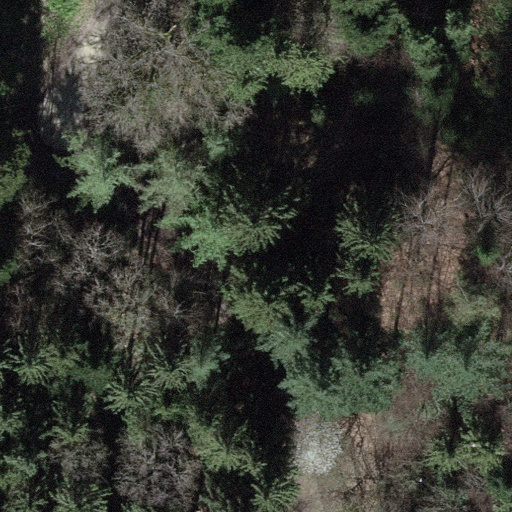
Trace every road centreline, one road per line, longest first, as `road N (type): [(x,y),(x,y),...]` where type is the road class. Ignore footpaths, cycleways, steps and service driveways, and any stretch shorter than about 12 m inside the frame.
road 1 (track): [(322,511),(269,336),(207,251),(138,194),(69,154),(0,140)]
road 2 (track): [(4,139),(119,0)]
